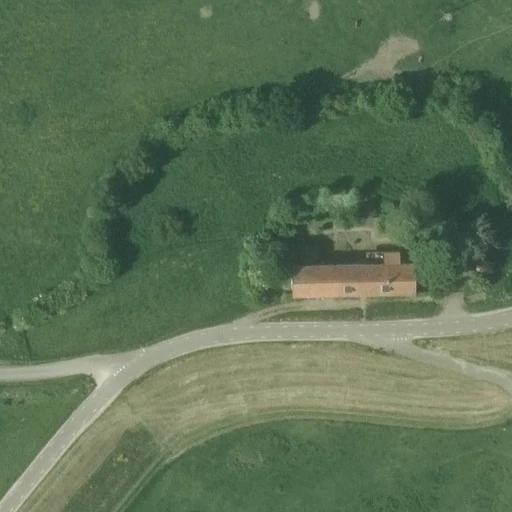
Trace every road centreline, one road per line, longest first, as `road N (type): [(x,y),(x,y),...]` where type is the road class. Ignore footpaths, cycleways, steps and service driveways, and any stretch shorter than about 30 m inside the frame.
road 1 (unclassified): [(127,370),(186,342),(232,334),(435,329),(511,318)]
road 2 (unclassified): [(3,511),(127,370)]
road 3 (unclassified): [(127,370),(0,374)]
